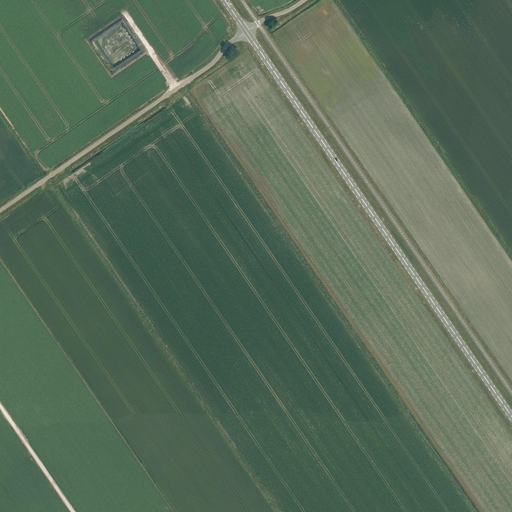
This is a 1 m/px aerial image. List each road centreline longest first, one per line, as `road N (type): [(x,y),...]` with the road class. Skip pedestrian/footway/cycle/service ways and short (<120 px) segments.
road 1 (primary): [(511,416),(246,31)]
road 2 (unclassified): [(0,210),(246,31)]
road 3 (track): [(71,511),(0,406)]
